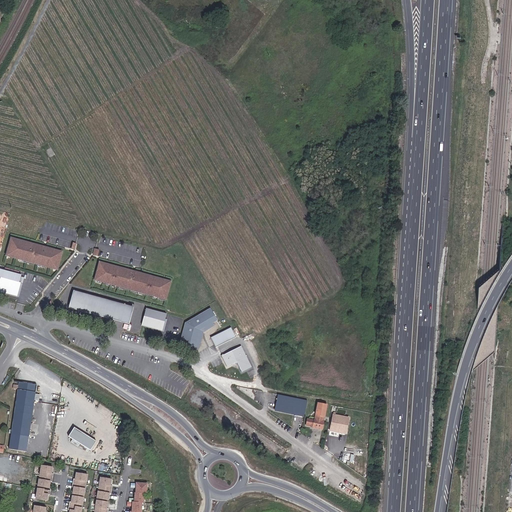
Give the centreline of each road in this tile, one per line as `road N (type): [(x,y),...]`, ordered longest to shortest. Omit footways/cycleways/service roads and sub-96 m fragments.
road 1 (motorway): [(412,511),(449,0)]
road 2 (motorway): [(418,138),(393,511)]
road 3 (residential): [(317,457),(183,364),(39,324)]
road 4 (motorway): [(436,511),(468,353),(511,265)]
road 5 (primary): [(206,462),(179,425),(39,341)]
road 6 (unknown): [(68,331),(74,293),(128,296),(144,308),(133,348)]
road 7 (motorway): [(408,0),(418,138)]
road 8 (motorway): [(427,0),(418,138)]
road 9 (track): [(345,402),(211,383)]
road 10 (unknown): [(10,351),(111,430)]
